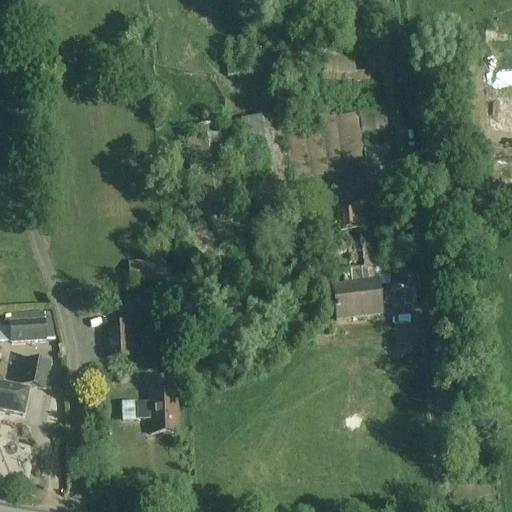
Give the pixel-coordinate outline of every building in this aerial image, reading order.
[(455,172),(445,88),(405,93),(409,127),(417,126),(424,176),(455,172)] [(319,130),(283,136),(280,117),(185,129),(197,218),(235,213),(229,165),(247,163),(253,210),(315,202),(311,181),(326,179),(326,182),(365,176),(364,172),(391,167),(388,146),(361,151),(359,138),(387,133),(384,116),(357,120),(356,118),(335,121),(334,117),(317,120),(319,130)] [(455,172),(424,176),(426,197),(458,193),(455,172)] [(368,202),(323,207),(330,275),(342,274),(343,286),(332,288),(336,322),(382,317),(378,281),(375,281),(374,270),(376,270),(368,202)] [(305,239),(313,253),(325,247),(317,232),(305,239)] [(164,262),(128,265),(130,284),(166,281),(164,262)] [(123,269),(97,268),(96,287),(122,288),(123,269)] [(158,296),(137,299),(139,316),(161,313),(158,296)] [(44,322),(9,324),(10,346),(46,344),(44,322)] [(107,361),(133,360),(131,326),(105,327),(107,361)] [(0,382),(0,412),(23,418),(28,391),(27,391),(28,389),(44,392),(49,367),(25,362),(20,387),(21,387),(20,390),(0,386),(1,382),(0,382)] [(150,437),(177,435),(175,393),(173,393),(172,377),(150,378),(151,395),(148,395),(150,437)] [(136,396),(137,381),(119,380),(119,395),(136,396)] [(119,427),(120,407),(103,407),(102,426),(119,427)]
